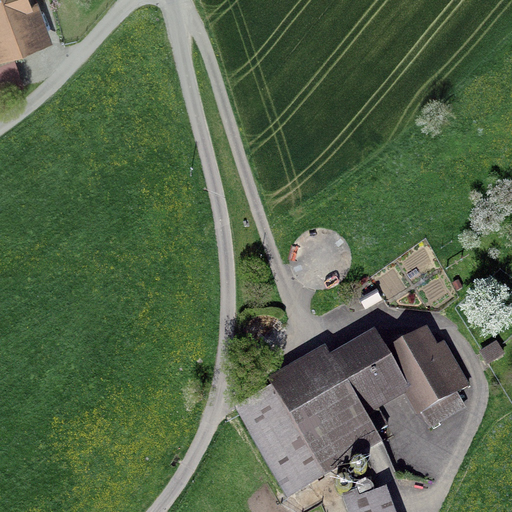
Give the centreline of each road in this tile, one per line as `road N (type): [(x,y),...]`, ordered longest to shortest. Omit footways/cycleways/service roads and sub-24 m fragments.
road 1 (residential): [(168,0),(225,286),(211,408),(184,467),(151,511)]
road 2 (unclassified): [(0,125),(147,0)]
